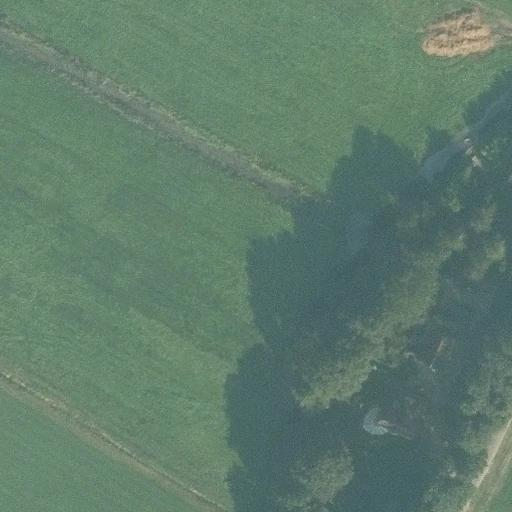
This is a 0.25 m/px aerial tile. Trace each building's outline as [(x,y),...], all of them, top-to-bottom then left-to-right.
[(457,52),(458,40),(443,39),(442,50),(457,52)] [(473,250),(472,227),(450,228),(451,251),(473,250)] [(390,284),(381,281),(374,284),(371,292),(374,300),(379,302),(389,301),(393,294),(390,284)] [(434,314),(428,326),(416,356),(438,365),(456,373),(469,344),(451,336),(450,335),(455,323),(434,314)] [(419,418),(418,418),(426,400),(393,386),(386,402),(383,400),(374,420),(411,436),(419,418)]
